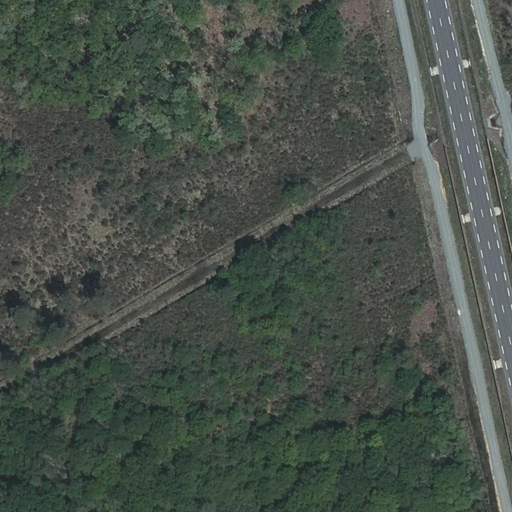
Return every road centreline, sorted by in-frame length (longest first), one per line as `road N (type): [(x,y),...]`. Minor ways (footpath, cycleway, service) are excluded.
road 1 (track): [(507,511),(423,145),(399,0)]
road 2 (track): [(423,145),(0,407)]
road 3 (primary): [(511,344),(437,0)]
road 4 (track): [(480,0),(511,141)]
